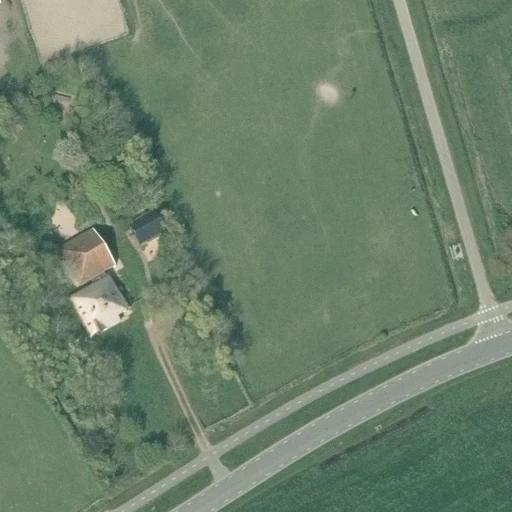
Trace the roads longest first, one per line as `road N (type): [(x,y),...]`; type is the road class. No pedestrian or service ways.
road 1 (unclassified): [(504,347),(400,0)]
road 2 (tertiary): [(191,511),(339,421),(504,347)]
